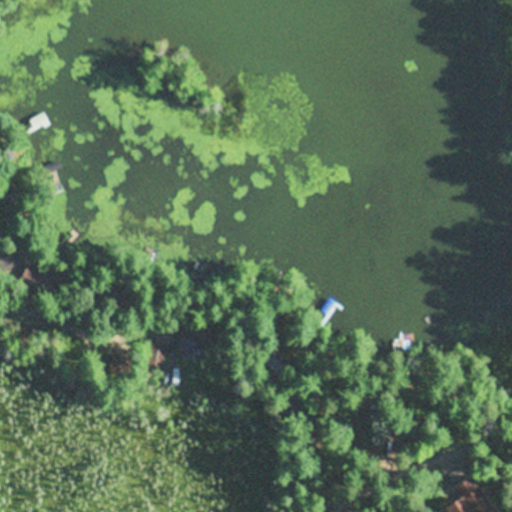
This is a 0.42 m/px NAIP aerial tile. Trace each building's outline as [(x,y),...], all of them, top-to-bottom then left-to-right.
[(45,126),(31,133),(27,125),(42,119),(45,126)] [(59,171),(41,177),(38,170),(56,163),(59,171)] [(15,268),(0,270),(0,247),(9,245),(9,246),(15,268)] [(63,283),(57,296),(21,281),(27,267),(63,283)] [(137,290),(135,302),(97,296),(99,283),(137,290)] [(327,313),(334,301),(328,298),(321,309),(327,313)] [(35,325),(29,337),(21,334),(27,321),(35,325)] [(209,326),(208,356),(176,355),(177,325),(209,326)] [(170,344),(166,369),(153,367),(137,365),(135,364),(136,359),(139,340),(170,344)] [(288,368),(264,389),(241,363),(266,342),(288,368)] [(422,434),(404,435),(403,412),(421,412),(422,434)] [(384,451),(365,452),(363,417),(382,416),(384,451)] [(495,509),(490,511),(448,511),(446,508),(461,498),(454,489),(472,476),(495,509)]
